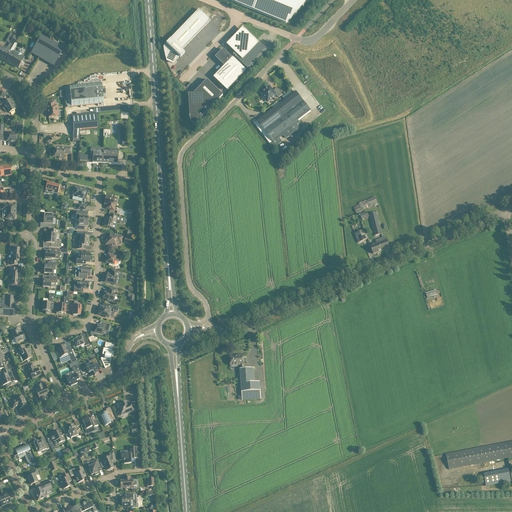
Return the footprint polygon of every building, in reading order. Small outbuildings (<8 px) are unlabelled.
[(79,0),(74,13),(127,36),(124,0),(122,0),(79,0)] [(227,0),(286,24),(309,0),(227,0)] [(181,51),(210,21),(199,10),(166,44),(167,44),(164,47),(165,51),(166,56),(167,61),(173,63),(179,56),(180,58),(184,53),(181,51)] [(228,45),(236,52),(233,55),(249,70),(267,50),(259,42),(258,43),(250,35),(249,36),(245,32),(242,32),(237,38),(236,37),(228,45)] [(10,43),(13,45),(18,37),(14,35),(10,43)] [(41,36),(32,53),(39,57),(46,45),(49,40),(41,36)] [(49,40),(46,45),(52,49),(60,54),(63,49),(49,40)] [(46,45),(39,57),(45,61),(52,49),(46,45)] [(0,57),(5,61),(11,50),(5,47),(4,49),(0,46),(0,57)] [(52,49),(45,61),(53,66),(60,54),(52,49)] [(11,50),(5,61),(18,68),(21,64),(23,61),(22,61),(24,58),(21,56),(22,55),(17,52),(17,53),(11,50)] [(219,55),(216,58),(225,66),(214,78),(228,91),(247,71),(233,58),(232,58),(224,50),(221,53),(221,52),(218,55),(219,55)] [(207,81),(194,94),(193,94),(193,93),(191,93),(191,94),(189,94),(191,121),(195,124),(194,125),(195,125),(223,96),(207,80),(207,81)] [(102,84),(69,87),(65,89),(65,90),(66,94),(67,107),(103,103),(103,99),(106,98),(105,88),(102,89),(102,84)] [(261,93),(268,102),(276,95),(270,86),(261,93)] [(284,135),(286,139),(302,126),(298,121),(311,111),(296,92),(283,102),(279,104),(254,124),(271,145),(273,143),(275,145),(272,147),(273,148),(282,142),(279,138),(284,135)] [(0,98),(0,105),(1,106),(2,103),(3,103),(3,104),(3,105),(3,106),(3,107),(3,108),(3,109),(4,110),(4,111),(5,111),(5,112),(6,112),(7,113),(8,113),(8,112),(9,113),(10,113),(11,113),(12,113),(13,112),(14,112),(14,111),(14,110),(15,109),(17,109),(16,108),(16,106),(15,105),(15,104),(13,105),(11,103),(14,102),(13,101),(12,100),(11,98),(9,100),(6,101),(4,100),(4,99),(0,97),(0,98)] [(58,116),(58,110),(57,105),(55,105),(54,101),(51,102),(46,102),(47,117),(58,116)] [(77,115),(72,115),(73,130),(73,140),(73,142),(79,142),(79,140),(80,130),(98,128),(97,113),(77,115)] [(7,132),(7,136),(6,141),(12,142),(17,143),(17,133),(7,132)] [(53,157),(59,157),(59,158),(64,159),(64,154),(71,154),(72,148),(61,147),(61,149),(53,148),(53,157)] [(102,163),(103,148),(99,148),(99,152),(93,152),(93,162),(102,163)] [(103,148),(102,163),(117,163),(118,153),(110,152),(110,148),(103,148)] [(9,165),(0,166),(0,176),(11,175),(9,165)] [(56,197),(63,199),(64,194),(58,193),(60,186),(54,184),(54,183),(47,181),(45,190),(52,191),(51,193),(57,194),(56,197)] [(86,199),(85,199),(86,194),(86,192),(84,191),(84,190),(74,188),(72,196),(82,198),(82,205),(78,205),(78,209),(85,210),(86,199)] [(106,196),(104,204),(107,205),(106,209),(111,210),(114,211),(115,205),(113,205),(115,198),(113,197),(113,196),(111,196),(110,197),(106,196)] [(377,202),(374,196),(362,202),(362,201),(358,203),(359,205),(354,207),(357,214),(364,210),(363,210),(366,208),(366,209),(368,208),(374,206),(378,204),(377,202)] [(3,205),(2,209),(6,210),(6,219),(15,220),(16,205),(11,205),(7,204),(7,205),(3,205)] [(44,214),(43,219),(55,220),(56,220),(57,215),(56,215),(56,211),(47,211),(47,214),(44,214)] [(76,221),(79,221),(88,222),(89,217),(87,217),(87,212),(76,211),(76,221)] [(359,214),(362,220),(369,217),(367,211),(359,214)] [(369,214),(375,236),(382,234),(376,212),(369,214)] [(105,221),(103,226),(108,227),(112,228),(113,222),(115,223),(116,221),(117,222),(125,224),(127,219),(117,217),(115,216),(110,215),(109,218),(104,217),(104,221),(105,221)] [(55,220),(43,219),(43,224),(46,224),(46,227),(55,228),(55,220)] [(88,222),(79,221),(78,226),(77,226),(77,230),(84,230),(85,226),(88,227),(88,222)] [(46,234),(46,238),(56,239),(56,235),(57,235),(58,231),(55,231),(50,231),(50,234),(46,234)] [(362,231),(355,233),(359,242),(368,239),(366,233),(363,234),(362,231)] [(77,232),(76,241),(89,241),(89,237),(86,236),(86,232),(82,232),(77,232)] [(106,240),(105,243),(106,243),(106,245),(110,246),(116,247),(117,244),(120,245),(121,243),(122,237),(120,236),(115,235),(114,239),(109,237),(108,239),(107,239),(107,240),(106,240)] [(377,244),(375,244),(370,246),(373,254),(390,247),(388,243),(386,237),(376,241),(377,244)] [(56,239),(46,238),(46,243),(49,243),(49,247),(58,248),(59,239),(56,239)] [(89,241),(76,241),(76,243),(76,249),(85,250),(86,246),(89,246),(89,241)] [(13,252),(13,255),(22,256),(22,253),(23,253),(23,249),(19,249),(19,245),(10,245),(9,248),(11,249),(11,252),(13,252)] [(45,252),(45,259),(50,259),(51,260),(51,259),(55,259),(58,259),(60,253),(67,254),(67,253),(67,250),(66,250),(63,249),(57,249),(52,249),(52,252),(50,252),(45,252)] [(106,263),(111,264),(114,265),(115,261),(119,262),(121,254),(115,252),(114,256),(108,255),(107,259),(106,259),(105,262),(106,262),(106,263)] [(77,259),(76,264),(80,265),(85,265),(85,262),(89,262),(90,262),(90,260),(90,259),(91,258),(91,256),(90,255),(90,254),(85,254),(81,253),(77,253),(77,259)] [(22,256),(13,255),(13,259),(8,258),(8,265),(18,266),(18,263),(22,263),(22,259),(21,259),(22,256)] [(44,273),(49,274),(53,274),(53,270),(55,270),(56,263),(52,263),(47,262),(47,266),(44,266),(44,273)] [(12,275),(12,279),(20,279),(20,276),(21,276),(21,273),(17,272),(17,269),(9,268),(9,275),(12,275)] [(75,278),(78,279),(87,279),(87,276),(90,276),(90,273),(91,272),(91,270),(91,269),(91,268),(81,268),(81,271),(75,271),(75,278)] [(105,282),(110,283),(115,284),(117,278),(118,278),(120,271),(111,269),(110,275),(107,274),(106,277),(106,278),(105,280),(106,281),(105,282)] [(48,287),(51,288),(56,288),(57,277),(54,277),(49,276),(48,280),(43,280),(43,282),(42,282),(42,285),(43,285),(43,287),(48,287)] [(20,279),(12,279),(11,282),(8,282),(8,289),(10,289),(10,286),(20,286),(20,283),(20,279)] [(89,282),(84,282),(80,282),(80,285),(76,285),(76,286),(74,286),(74,292),(76,292),(81,293),(81,289),(88,289),(88,288),(89,287),(89,286),(89,285),(89,284),(89,282)] [(113,301),(114,301),(115,295),(116,290),(109,288),(107,293),(104,292),(104,294),(103,295),(103,297),(103,298),(107,299),(107,301),(112,303),(113,301)] [(67,292),(66,297),(64,297),(64,303),(62,305),(58,304),(57,309),(56,314),(61,314),(62,313),(65,314),(66,305),(69,305),(69,300),(70,297),(69,297),(70,292),(67,292)] [(55,294),(54,294),(49,294),(49,302),(43,302),(42,311),(46,311),(45,313),(50,314),(50,312),(51,307),(51,305),(54,305),(55,294)] [(0,315),(15,316),(16,306),(14,306),(14,301),(14,297),(3,296),(2,305),(0,304),(0,315)] [(78,305),(78,304),(77,303),(77,302),(76,302),(71,301),(70,312),(73,312),(73,315),(77,316),(77,315),(81,315),(81,305),(78,305)] [(119,307),(109,305),(105,304),(103,308),(101,307),(99,315),(105,316),(105,317),(109,318),(109,317),(113,318),(115,311),(118,312),(119,307)] [(95,329),(94,332),(103,334),(103,331),(108,332),(110,324),(101,322),(103,323),(102,326),(96,325),(96,326),(95,326),(94,328),(95,329)] [(17,328),(12,330),(11,330),(14,336),(13,336),(16,343),(25,340),(22,332),(19,334),(17,328)] [(90,345),(89,344),(87,339),(83,341),(81,337),(73,341),(75,345),(76,348),(84,344),(85,347),(90,345)] [(103,357),(101,359),(105,368),(108,367),(109,367),(109,366),(110,366),(110,365),(110,364),(111,359),(110,359),(110,357),(111,357),(112,357),(113,357),(113,356),(114,355),(114,354),(113,353),(113,352),(112,351),(111,351),(111,349),(112,349),(113,348),(114,347),(114,344),(109,343),(106,343),(105,347),(105,349),(103,349),(102,355),(104,355),(103,357)] [(23,345),(19,347),(16,348),(19,354),(21,352),(25,360),(24,361),(32,358),(30,354),(31,354),(29,349),(25,350),(23,345)] [(76,361),(75,357),(72,350),(68,352),(68,351),(66,352),(64,346),(60,347),(59,347),(58,348),(56,349),(57,351),(57,353),(58,353),(60,358),(65,356),(66,358),(70,356),(71,357),(73,363),(77,362),(77,361),(76,361)] [(238,356),(230,357),(230,361),(230,366),(240,365),(245,365),(244,359),(244,354),(238,355),(238,356)] [(96,359),(92,360),(89,362),(91,366),(86,368),(86,369),(88,373),(89,373),(91,376),(94,375),(95,376),(94,376),(95,376),(96,375),(97,375),(97,374),(98,373),(98,372),(96,368),(99,367),(97,363),(96,359)] [(0,370),(1,372),(8,370),(6,365),(4,365),(4,363),(0,364),(0,370)] [(40,372),(39,372),(38,369),(35,370),(32,364),(28,366),(26,366),(30,375),(31,375),(32,379),(36,377),(41,375),(40,374),(40,372)] [(72,368),(73,371),(74,374),(66,377),(69,384),(70,384),(71,386),(77,383),(76,381),(79,380),(79,379),(79,378),(78,377),(78,378),(76,374),(80,372),(77,366),(76,366),(72,368)] [(245,369),(240,369),(242,392),(242,400),(261,399),(260,382),(255,382),(254,368),(245,369)] [(0,376),(0,378),(1,381),(13,377),(11,372),(10,370),(8,370),(1,372),(2,376),(0,376)] [(13,377),(1,381),(3,386),(8,384),(9,387),(15,385),(14,381),(15,381),(13,377)] [(36,391),(38,395),(40,400),(46,397),(46,396),(49,394),(46,387),(43,388),(42,386),(43,385),(41,382),(34,385),(36,389),(36,388),(37,391),(36,391)] [(18,406),(18,407),(19,409),(27,406),(23,396),(15,399),(15,400),(10,402),(13,408),(18,406)] [(135,410),(134,408),(132,403),(128,404),(129,405),(127,406),(125,402),(121,403),(122,404),(117,406),(119,411),(119,412),(120,411),(122,415),(126,413),(127,413),(135,410)] [(102,419),(105,426),(111,424),(110,421),(112,420),(115,419),(110,408),(106,409),(107,412),(105,413),(104,413),(103,413),(103,414),(102,414),(101,415),(102,419)] [(98,426),(96,421),(94,417),(88,419),(88,418),(82,420),(84,425),(86,429),(89,428),(92,433),(97,431),(95,427),(98,426)] [(71,425),(70,426),(71,427),(69,428),(70,431),(68,432),(70,436),(71,438),(74,437),(77,438),(80,430),(76,428),(75,428),(73,425),(72,425),(71,425)] [(53,440),(54,442),(55,445),(65,441),(65,439),(63,435),(60,436),(57,431),(47,435),(47,436),(51,434),(52,437),(51,439),(53,440)] [(33,443),(35,447),(36,449),(36,451),(37,450),(38,453),(42,452),(43,453),(44,453),(45,453),(46,452),(46,451),(46,450),(49,449),(47,444),(44,445),(42,440),(38,442),(38,441),(37,440),(36,440),(35,439),(35,440),(34,440),(34,441),(33,441),(33,442),(33,443)] [(511,441),(446,454),(449,469),(511,457),(511,441)] [(14,456),(16,460),(19,459),(18,455),(25,452),(28,460),(29,461),(29,462),(30,462),(30,463),(31,463),(32,464),(33,464),(34,464),(35,464),(35,462),(30,450),(28,445),(15,450),(17,455),(14,456)] [(127,446),(128,454),(121,455),(121,456),(122,461),(124,461),(124,464),(131,464),(131,462),(134,462),(134,459),(142,458),(141,447),(133,448),(133,446),(127,446)] [(89,453),(86,447),(77,451),(81,458),(86,456),(85,454),(89,453)] [(102,462),(100,463),(102,468),(104,467),(105,468),(106,468),(107,470),(109,470),(110,470),(112,469),(112,468),(114,468),(112,464),(115,462),(114,457),(113,452),(106,455),(107,455),(101,457),(102,460),(102,462)] [(90,470),(89,470),(89,472),(90,472),(92,475),(95,474),(95,476),(99,474),(97,468),(100,467),(97,459),(90,463),(91,466),(88,467),(90,470)] [(57,470),(54,462),(49,464),(52,472),(57,470)] [(69,471),(69,472),(71,477),(74,475),(78,483),(84,480),(83,478),(86,476),(84,472),(82,468),(76,470),(75,468),(69,471)] [(484,473),(486,486),(489,485),(511,481),(508,469),(484,473)] [(36,470),(34,471),(29,473),(31,476),(28,477),(31,485),(34,483),(35,486),(40,484),(39,481),(38,481),(35,476),(39,475),(36,470)] [(60,481),(59,481),(61,486),(62,485),(64,489),(70,486),(69,484),(68,483),(71,481),(69,477),(68,474),(63,476),(64,479),(60,481)] [(135,481),(133,481),(133,479),(130,479),(130,477),(124,477),(124,481),(120,481),(120,485),(120,487),(121,488),(125,488),(125,489),(133,488),(133,486),(135,486),(136,485),(136,482),(135,481)] [(43,497),(44,497),(45,497),(46,497),(44,492),(52,489),(49,481),(43,484),(35,487),(36,490),(37,493),(35,494),(38,501),(39,500),(40,499),(41,499),(42,499),(43,498),(43,497)] [(13,492),(3,496),(6,505),(11,503),(9,499),(15,497),(13,492)] [(132,507),(137,506),(136,494),(124,495),(124,499),(121,499),(122,507),(130,507),(130,506),(132,506),(132,507)] [(81,504),(84,511),(85,511),(87,511),(97,511),(99,511),(96,505),(95,505),(94,505),(94,504),(93,504),(92,503),(91,504),(90,502),(87,503),(86,501),(81,503),(81,504)]
